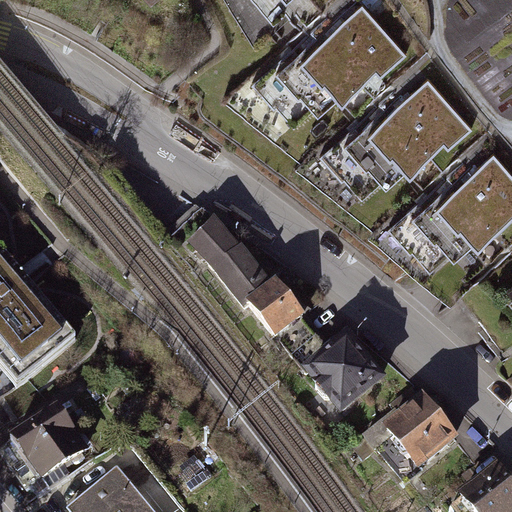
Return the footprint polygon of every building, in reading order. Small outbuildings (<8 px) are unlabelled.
[(255,0),(276,23),(286,14),(303,33),(328,10),(318,0),(255,0)] [(408,55),(362,3),(322,39),(314,30),(254,82),(275,106),(279,103),(296,123),(312,108),(318,114),(337,97),(343,103),(376,74),(381,79),(408,55)] [(476,131),(430,79),(389,115),(381,105),(321,158),(343,182),(346,179),(363,199),(379,184),(385,190),(405,173),(410,179),(443,150),(448,155),(476,131)] [(511,167),(497,150),(456,186),(448,177),(389,230),(410,254),(413,251),(431,270),(447,256),(452,262),(472,245),(477,251),(511,221),(511,222),(511,167)] [(282,344),(308,323),(277,283),(272,286),(243,248),(238,250),(213,222),(189,245),(215,272),(247,315),(252,310),(279,346),(282,344)] [(0,248),(0,368),(19,391),(78,341),(0,248)] [(308,323),(282,344),(341,419),(387,383),(347,334),(328,348),(308,323)] [(425,400),(385,434),(421,475),(460,442),(425,400)] [(57,407),(9,441),(44,491),(93,456),(57,407)] [(511,511),(511,485),(497,468),(460,500),(470,511),(511,511)] [(151,511),(117,470),(66,511),(151,511)]
